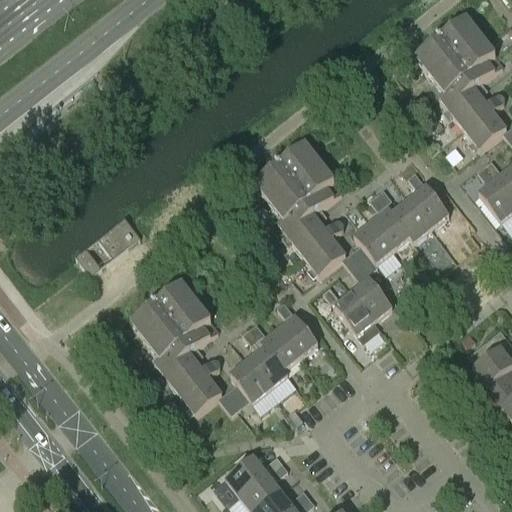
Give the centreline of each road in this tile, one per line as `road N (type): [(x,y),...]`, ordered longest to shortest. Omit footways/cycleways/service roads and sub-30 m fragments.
road 1 (residential): [(484,511),(389,388),(507,300)]
road 2 (secondary): [(0,118),(150,0)]
road 3 (tertiary): [(76,431),(0,333)]
